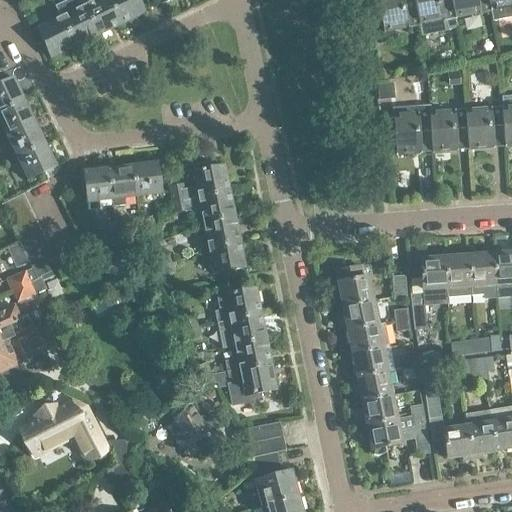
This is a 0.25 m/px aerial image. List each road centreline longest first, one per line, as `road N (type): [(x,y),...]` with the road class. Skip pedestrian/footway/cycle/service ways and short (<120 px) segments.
road 1 (residential): [(345,511),(285,230)]
road 2 (residential): [(262,121),(81,141),(51,90)]
road 3 (residential): [(285,230),(511,214)]
road 4 (residential): [(51,90),(215,12),(240,8)]
road 5 (residential): [(511,488),(360,511)]
